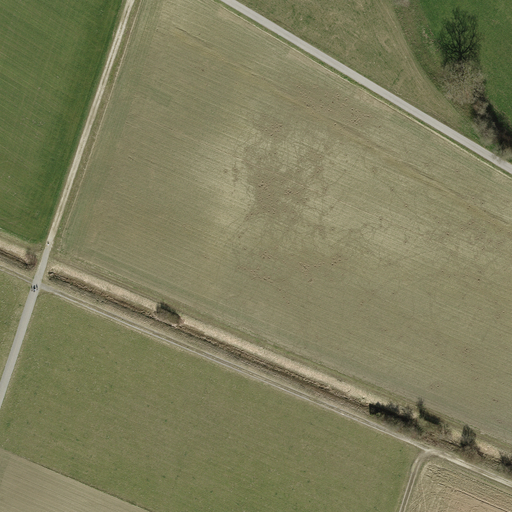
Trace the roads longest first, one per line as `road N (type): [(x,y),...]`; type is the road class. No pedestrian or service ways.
road 1 (track): [(0,271),(511,486)]
road 2 (unclassified): [(511,168),(223,0)]
road 3 (track): [(129,0),(35,286)]
